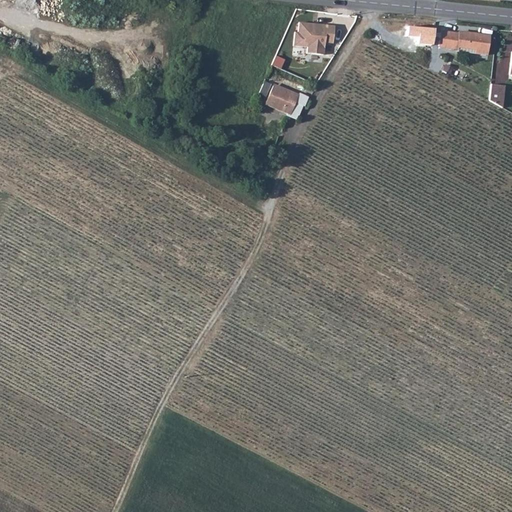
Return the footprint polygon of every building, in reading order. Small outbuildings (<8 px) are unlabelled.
[(335,28),(300,23),(299,34),(296,33),(294,47),(308,48),(307,54),(324,56),(325,44),(333,45),(335,28)] [(441,33),(439,49),(458,50),(459,48),(476,49),(476,54),(486,55),(489,36),(460,33),(458,34),(441,33)] [(257,100),(265,103),(273,84),(265,81),(257,100)] [(492,85),(490,102),(502,109),(505,86),(492,85)] [(295,103),(288,99),(290,94),(273,87),(267,105),(286,112),(287,110),(292,111),(295,103)] [(290,94),(288,99),(295,103),(297,97),(290,94)]
